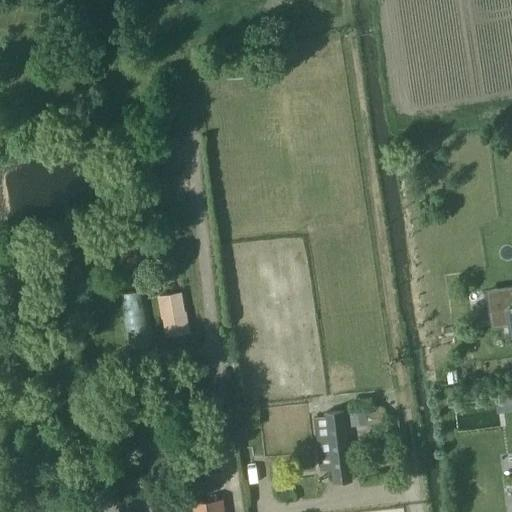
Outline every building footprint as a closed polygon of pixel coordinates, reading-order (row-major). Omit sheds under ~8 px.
[(120,293),(129,349),(152,346),(143,289),(120,293)] [(184,311),(181,291),(156,295),(160,318),(162,317),(165,335),(190,331),(186,310),(184,311)] [(246,405),(245,405),(246,426),(247,427),(260,426),(259,409),(258,403),(246,405)] [(326,415),(314,417),(320,470),(332,468),(334,481),(352,479),(343,409),(325,411),(326,415)] [(221,511),(219,499),(193,503),(194,511),(221,511)]
